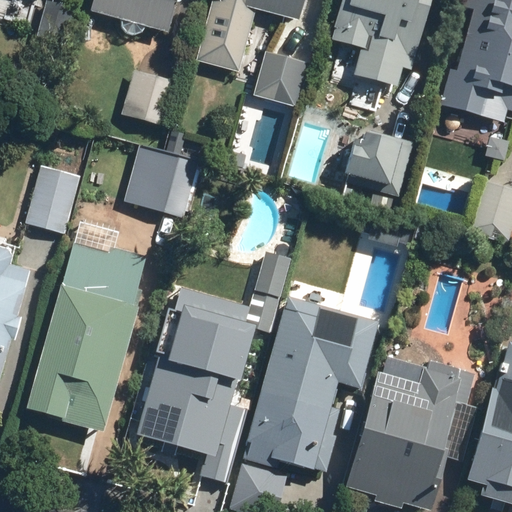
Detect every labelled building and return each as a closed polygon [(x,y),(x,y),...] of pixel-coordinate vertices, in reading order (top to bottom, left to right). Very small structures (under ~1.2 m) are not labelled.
[(170,0),(98,0),(97,7),(164,22),(170,0)] [(310,0),(216,0),(203,66),(240,73),(255,1),(307,19),(310,0)] [(436,0),(349,0),(347,40),(415,68),(436,0)] [(511,0),(474,0),(452,102),(511,118),(511,0)] [(311,60),(265,48),(253,95),(299,107),(311,60)] [(179,81),(130,71),(120,117),(169,128),(179,81)] [(411,136),(361,122),(348,171),(398,184),(411,136)] [(201,169),(138,152),(132,202),(184,210),(201,169)] [(81,174),(36,161),(18,222),(65,230),(81,174)] [(148,260),(77,245),(37,401),(110,418),(148,260)] [(295,257),(264,250),(254,290),(286,297),(295,257)] [(38,268),(0,258),(0,382),(1,383),(38,268)] [(378,327),(291,300),(258,448),(326,466),(339,383),(361,392),(378,327)] [(259,321),(184,303),(142,433),(227,454),(259,321)] [(511,344),(506,343),(471,474),(511,485),(511,344)] [(459,371),(385,353),(351,493),(424,511),(459,371)] [(281,511),(289,476),(240,465),(231,504),(266,511),(281,511)]
